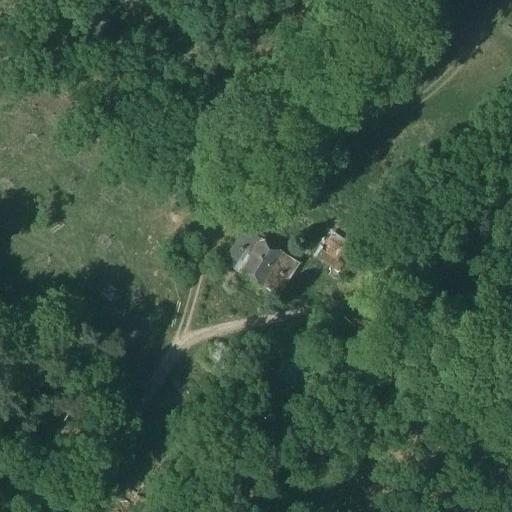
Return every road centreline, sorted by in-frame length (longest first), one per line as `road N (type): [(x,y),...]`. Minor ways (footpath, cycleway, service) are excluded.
road 1 (track): [(197,361),(237,335),(387,303),(420,307),(511,364)]
road 2 (track): [(228,223),(191,301),(197,361),(105,511)]
road 3 (track): [(511,208),(420,307)]
